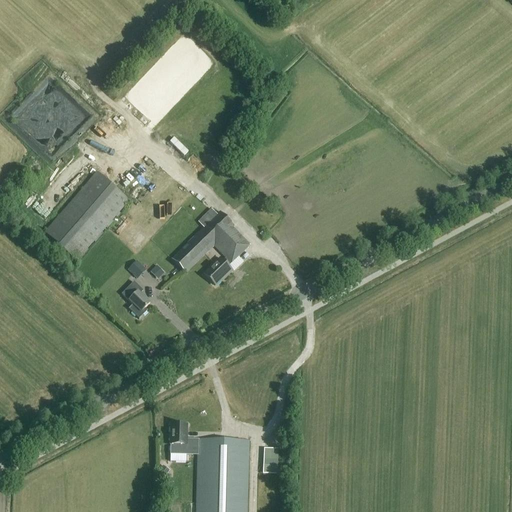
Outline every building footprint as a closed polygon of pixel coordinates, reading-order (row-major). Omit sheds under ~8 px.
[(98,174),(44,234),(76,260),(101,233),(130,260),(186,203),(140,161),(114,189),(98,174)] [(208,180),(260,231),(271,220),(219,169),(208,180)] [(204,229),(171,260),(172,261),(186,275),(214,248),(224,259),(222,261),(220,259),(202,275),(214,287),(221,281),(224,277),(225,278),(232,271),(226,265),(230,261),(232,263),(238,258),(249,247),(232,229),(234,227),(220,212),(217,216),(211,210),(198,223),(204,229)] [(137,281),(146,271),(137,262),(127,271),(137,281)] [(157,267),(150,273),(158,281),(164,274),(157,267)] [(139,320),(147,312),(145,310),(150,304),(140,295),(143,292),(134,283),(121,296),(133,306),(129,310),(139,320)] [(171,425),(170,446),(181,446),(181,452),(181,456),(198,457),(196,511),(246,511),(248,442),(187,440),(187,426),(171,425)] [(263,450),(263,467),(277,467),(278,451),(263,450)] [(163,467),(158,473),(164,478),(169,471),(163,467)]
